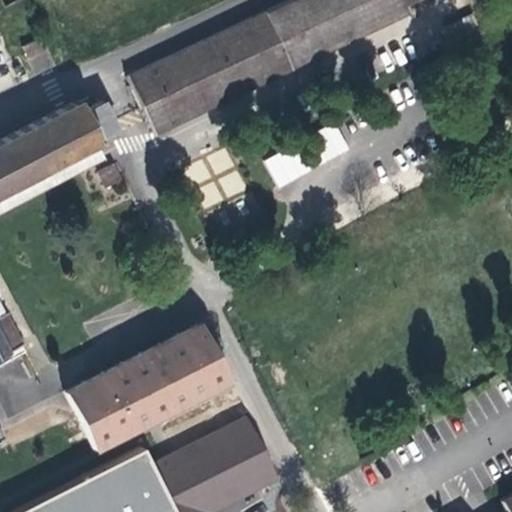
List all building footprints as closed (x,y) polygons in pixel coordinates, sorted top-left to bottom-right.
[(281,0),(126,74),(122,75),(150,134),(288,68),(287,66),(404,10),(401,6),(412,0),(281,0)] [(49,56),(44,46),(25,55),(29,65),(49,56)] [(0,352),(18,343),(3,313),(0,314),(0,187),(92,141),(113,130),(97,97),(76,108),(71,100),(0,136),(0,352)] [(278,188),(349,149),(334,122),(263,161),(278,188)] [(0,207),(99,156),(92,141),(0,187),(0,207)] [(230,150),(186,163),(199,206),(243,193),(230,150)] [(88,446),(107,436),(97,415),(88,420),(75,395),(200,332),(194,321),(59,390),(88,446)] [(107,436),(223,377),(200,332),(75,395),(88,420),(97,415),(107,436)] [(159,436),(15,511),(223,511),(221,505),(292,475),(261,413),(171,457),(159,436)] [(511,511),(511,493),(497,500),(502,511),(511,511)]
